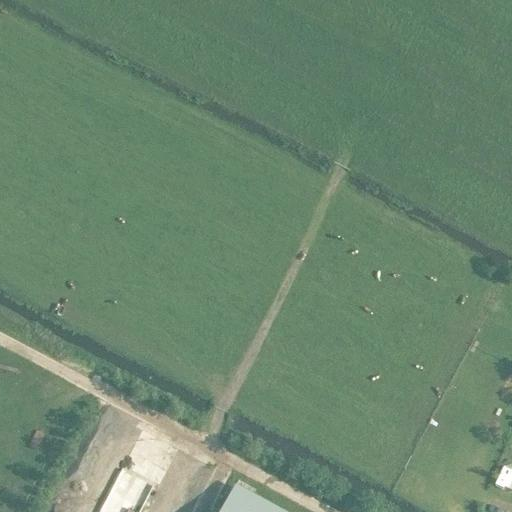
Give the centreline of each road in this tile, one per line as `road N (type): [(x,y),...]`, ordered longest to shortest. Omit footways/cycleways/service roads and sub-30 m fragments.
road 1 (track): [(0,335),(326,511)]
road 2 (track): [(345,156),(205,442)]
road 3 (track): [(345,156),(418,0)]
